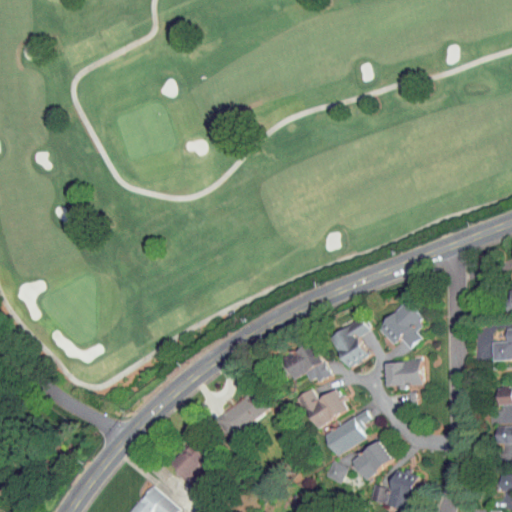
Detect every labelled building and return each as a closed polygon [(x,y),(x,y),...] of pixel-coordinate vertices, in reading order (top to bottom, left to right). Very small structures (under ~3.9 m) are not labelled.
[(400,342),(412,331),(404,323),(414,314),(396,294),(368,321),(383,338),(390,332),(400,342)] [(337,359),(358,347),(348,330),(360,323),(352,310),(319,329),(337,359)] [(483,354),(505,353),(504,339),(511,338),(511,320),(496,321),(497,334),(482,335),(483,354)] [(283,372),(295,366),(301,376),(319,366),(303,334),(272,350),(283,372)] [(412,377),(411,353),(376,355),(377,380),(395,379),(395,378),(412,377)] [(486,382),(487,398),(510,397),(511,403),(511,402),(511,377),(504,378),(504,381),(486,382)] [(308,393),(301,381),(287,390),(307,422),(338,402),(331,391),(330,392),(324,383),(308,393)] [(217,430),(257,404),(245,385),(205,411),(217,430)] [(358,430),(351,418),(361,412),(355,403),(314,428),(327,449),(358,430)] [(511,418),(486,419),(486,437),(510,437),(510,450),(511,449),(511,418)] [(355,473),(383,452),(369,433),(341,454),(355,473)] [(159,460),(182,480),(204,455),(181,434),(159,460)] [(337,461),(322,454),(315,470),(329,477),(337,461)] [(360,494),(399,502),(407,469),(385,464),(381,482),(364,478),(360,494)] [(511,467),(489,467),(489,484),(511,483),(511,467)] [(160,511),(168,502),(139,479),(112,511),(160,511)]
